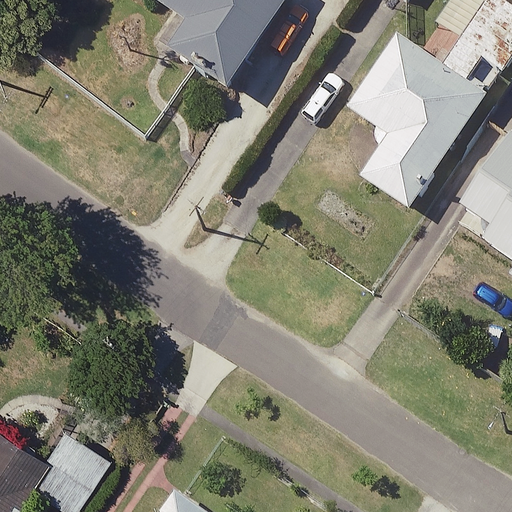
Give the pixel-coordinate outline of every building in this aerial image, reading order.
[(144,0),(197,35),(179,61),(241,102),(309,2),(305,0),(144,0)] [(398,0),(415,11),(422,0),(398,0)] [(408,47),(359,121),(401,149),(372,192),(422,226),(501,108),(408,47)] [(511,155),(470,219),(502,240),(492,254),(511,266),(511,155)] [(0,511),(12,511),(47,460),(0,429),(0,511)] [(69,433),(34,487),(72,511),(81,511),(114,462),(69,433)] [(202,511),(185,500),(176,511),(202,511)]
